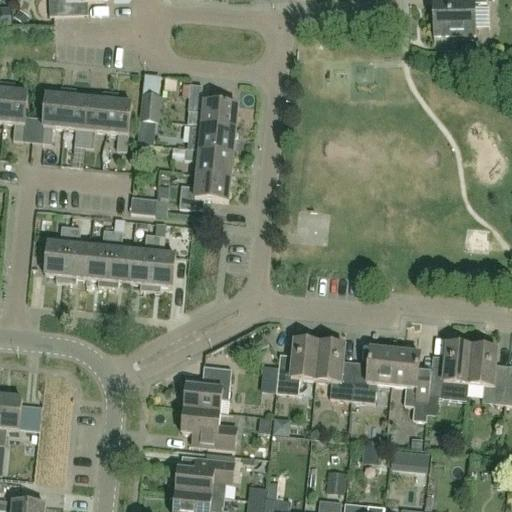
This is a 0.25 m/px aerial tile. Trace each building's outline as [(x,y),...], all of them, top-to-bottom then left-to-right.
[(49,0),(50,21),(88,20),(88,6),(104,6),(104,4),(107,4),(110,1),(109,0),(49,0)] [(492,0),(462,0),(462,7),(433,7),(434,39),(475,38),(475,7),(486,7),(486,6),(493,6),(492,0)] [(20,13),(14,21),(24,28),(30,21),(20,13)] [(154,96),(155,80),(138,80),(138,96),(154,96)] [(15,87),(7,87),(3,127),(4,127),(15,128),(13,145),(23,146),(32,147),(34,130),(25,129),(28,97),(14,95),(15,87)] [(202,130),(236,133),(238,109),(201,106),(202,91),(190,89),(188,116),(190,116),(189,129),(202,130)] [(43,131),(34,130),(32,147),(42,148),(51,149),(53,132),(65,133),(69,93),(61,92),(60,100),(46,98),(43,131)] [(77,94),(69,93),(65,133),(76,135),(75,151),(84,152),(89,103),(76,101),(77,94)] [(102,104),(89,103),(84,152),(93,153),(95,136),(107,137),(111,97),(103,96),(102,104)] [(111,97),(107,137),(118,139),(117,155),(126,156),(128,140),(132,107),(118,106),(119,98),(111,97)] [(163,101),(143,100),(140,128),(156,129),(160,129),(163,101)] [(140,128),(139,138),(149,139),(155,136),(156,129),(140,128)] [(191,129),(188,153),(200,155),(200,154),(233,158),(236,133),(202,130),(189,129),(191,129)] [(100,152),(99,173),(109,173),(109,152),(100,152)] [(200,155),(188,153),(185,153),(184,164),(199,166),(197,179),(231,182),(233,158),(200,154),(200,155)] [(231,182),(197,179),(196,192),(182,190),(179,213),(203,215),(204,204),(228,206),(231,182)] [(133,202),(131,218),(157,220),(158,205),(133,202)] [(63,219),(62,231),(60,248),(48,247),(45,279),(56,281),(56,287),(66,288),(71,232),(70,232),(72,220),(63,219)] [(155,240),(156,240),(150,296),(160,297),(161,291),(173,292),(176,259),(164,258),(165,241),(166,229),(157,228),(155,240)] [(81,233),(71,232),(66,288),(76,289),(77,283),(88,284),(91,251),(79,250),(81,233)] [(91,251),(88,284),(98,285),(98,291),(108,292),(114,236),(104,235),(102,252),(91,251)] [(123,237),(114,236),(108,292),(118,293),(119,287),(130,288),(133,255),(121,254),(123,237)] [(145,256),(133,255),(130,288),(141,289),(140,295),(150,296),(156,240),(155,240),(146,240),(145,256)] [(259,339),(249,346),(257,356),(267,349),(259,339)] [(316,385),(320,348),(295,345),(292,368),(280,367),(276,398),(298,400),(300,384),(316,385)] [(345,350),(320,348),(316,385),(332,387),(330,403),(352,406),(355,377),(356,368),(343,366),(345,350)] [(430,385),(429,402),(467,406),(469,389),(468,389),(472,351),(447,349),(445,372),(432,371),(430,385)] [(497,354),(472,351),(468,389),(469,389),(484,390),(483,407),(504,409),(508,371),(496,370),(497,354)] [(368,378),(355,377),(352,406),(375,408),(377,389),(392,390),(395,355),(371,353),(368,378)] [(395,355),(392,390),(406,392),(404,410),(414,411),(413,425),(426,427),(429,402),(430,385),(418,383),(420,358),(395,355)] [(187,389),(184,414),(220,417),(222,404),(229,405),(232,374),(204,371),(203,384),(215,385),(214,392),(187,389)] [(0,407),(0,449),(5,450),(7,434),(19,435),(22,402),(10,401),(11,395),(1,394),(0,407)] [(220,417),(184,414),(182,438),(208,441),(207,453),(235,456),(237,432),(219,430),(220,417)] [(412,443),(411,453),(422,454),(423,444),(412,443)] [(365,451),(363,467),(379,469),(381,453),(365,451)] [(212,501),(224,502),(226,489),(227,489),(228,478),(233,479),(234,466),(206,463),(205,475),(178,473),(176,497),(212,501)] [(327,498),(344,500),(346,478),(330,477),(327,498)] [(269,487),(267,504),(266,504),(264,511),(290,511),(291,507),(278,505),(279,488),(269,487)] [(212,501),(176,497),(174,511),(223,511),(224,502),(212,501)] [(432,511),(433,501),(427,500),(425,511),(432,511)]
